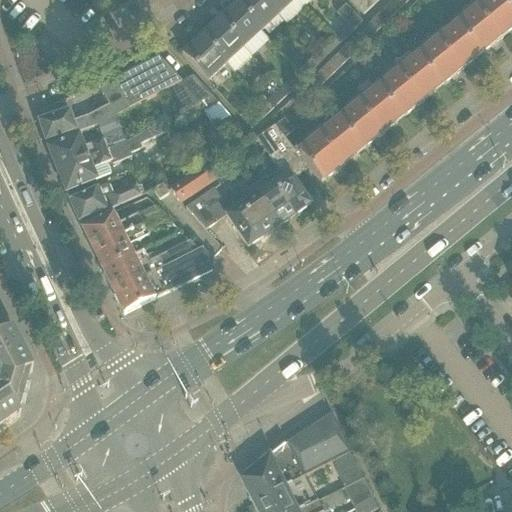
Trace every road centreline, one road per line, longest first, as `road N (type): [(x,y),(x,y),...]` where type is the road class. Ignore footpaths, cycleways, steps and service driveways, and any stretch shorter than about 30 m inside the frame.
road 1 (primary): [(241,405),(511,190)]
road 2 (secondary): [(135,401),(95,338),(0,136)]
road 3 (primary): [(361,243),(135,401)]
road 4 (residential): [(241,405),(321,382),(456,279)]
road 5 (secondary): [(0,208),(95,429)]
road 6 (residential): [(511,94),(367,210),(361,243)]
road 7 (residential): [(0,110),(188,0)]
road 8 (primary): [(511,124),(361,243)]
